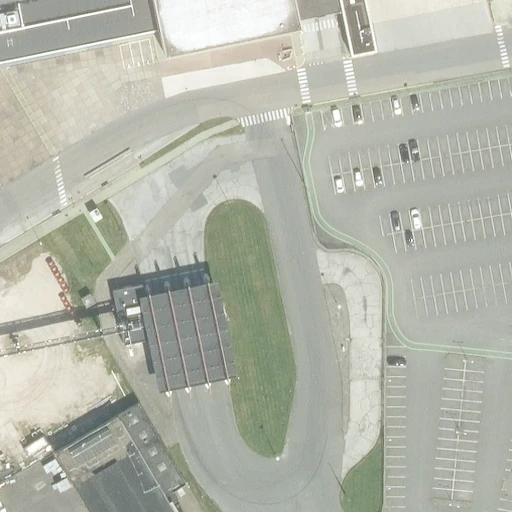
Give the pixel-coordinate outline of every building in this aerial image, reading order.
[(0,0),(0,61),(15,58),(158,29),(163,54),(298,26),(297,20),(293,0),(337,0),(340,11),(343,25),(349,56),(375,51),(364,0),(0,0)] [(293,0),(297,20),(340,11),(337,0),(293,0)] [(134,295),(155,392),(174,387),(194,383),(214,379),(233,375),(213,278),(193,282),(173,287),(154,291),(134,295)] [(120,332),(123,346),(152,340),(141,285),(112,291),(118,324),(120,332)] [(90,294),(81,299),(86,308),(95,303),(90,294)] [(90,511),(173,511),(170,507),(164,496),(173,491),(186,483),(175,466),(137,402),(53,450),(90,511)]
